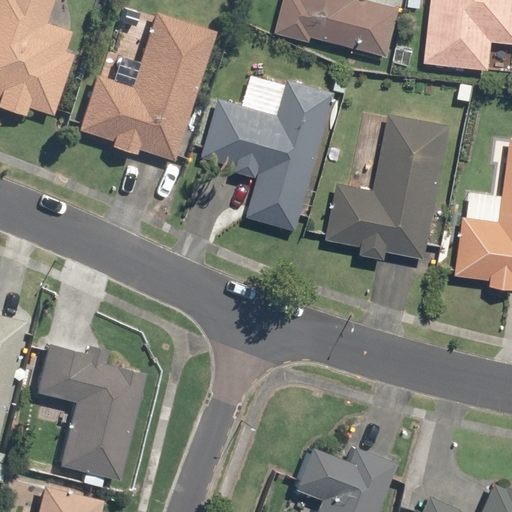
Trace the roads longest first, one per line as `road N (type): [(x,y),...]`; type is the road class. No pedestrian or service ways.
road 1 (residential): [(0,203),(261,320)]
road 2 (residential): [(261,320),(511,391)]
road 3 (residential): [(188,511),(261,320)]
